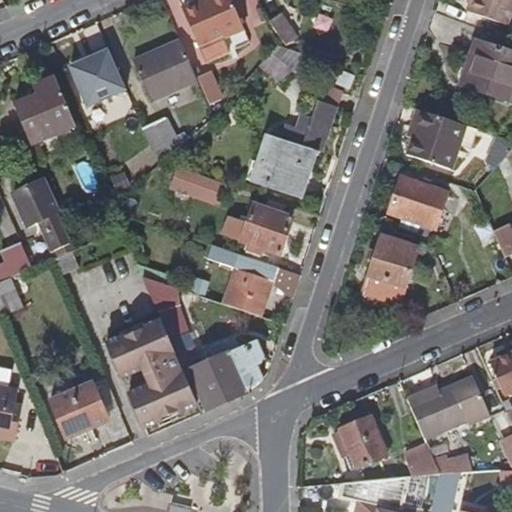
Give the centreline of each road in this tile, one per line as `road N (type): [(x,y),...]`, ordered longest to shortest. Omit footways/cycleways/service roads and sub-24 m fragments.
road 1 (residential): [(420,0),(281,407)]
road 2 (residential): [(35,511),(281,407)]
road 3 (residential): [(281,407),(511,307)]
road 4 (unknown): [(148,460),(81,282)]
